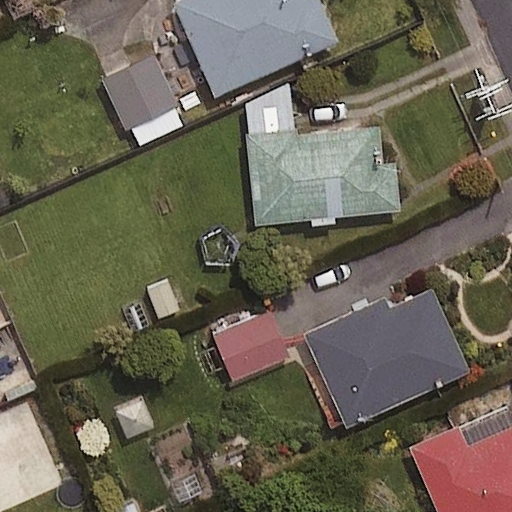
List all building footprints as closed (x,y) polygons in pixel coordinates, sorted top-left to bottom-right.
[(176,0),(213,82),(338,27),(325,0),(176,0)] [(174,97),(150,43),(100,64),(124,119),(174,97)] [(294,120),(289,69),(245,92),(255,210),(309,206),(310,214),(334,212),(333,204),(398,198),(394,148),(377,149),(374,113),(294,120)] [(466,358),(430,275),(386,294),(383,286),(304,320),(344,412),(466,358)] [(285,348),(267,302),(213,323),(231,369),(285,348)] [(511,511),(511,409),(505,394),(409,433),(441,511),(511,511)]
